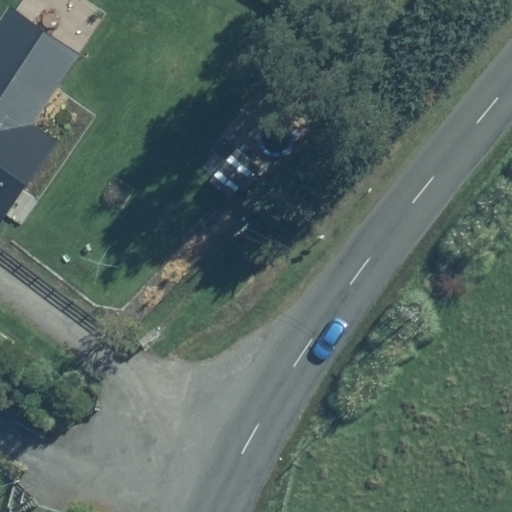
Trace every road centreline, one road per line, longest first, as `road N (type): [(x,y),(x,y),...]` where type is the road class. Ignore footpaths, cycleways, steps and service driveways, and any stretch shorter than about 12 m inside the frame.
road 1 (unclassified): [(217,511),(311,344),(511,88)]
road 2 (unknown): [(207,511),(0,319)]
